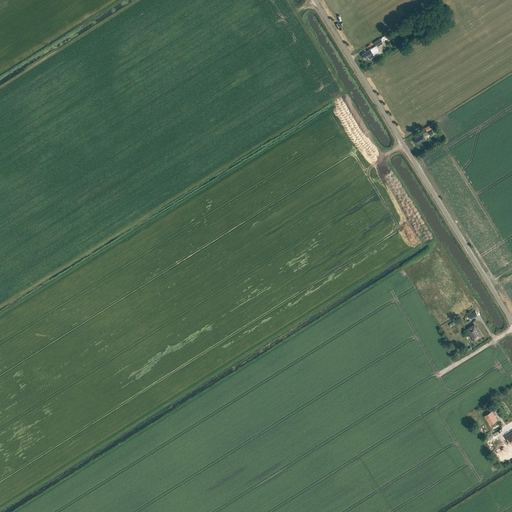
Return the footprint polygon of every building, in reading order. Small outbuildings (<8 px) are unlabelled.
[(377,47),(383,43),(380,38),(374,42),(377,47)] [(379,52),(375,46),(370,50),(370,49),(362,54),(365,59),(368,57),(369,59),(374,56),(373,55),(379,52)] [(429,135),(433,132),(429,126),(425,128),(427,131),(423,134),(422,134),(414,139),(418,144),(423,141),(426,139),(424,136),(428,134),(429,135)] [(468,330),(474,340),(475,341),(483,337),(480,333),(475,325),(468,330)] [(484,416),(490,425),(498,420),(492,411),(484,416)] [(511,456),(505,445),(496,451),(503,462),(511,456)]
